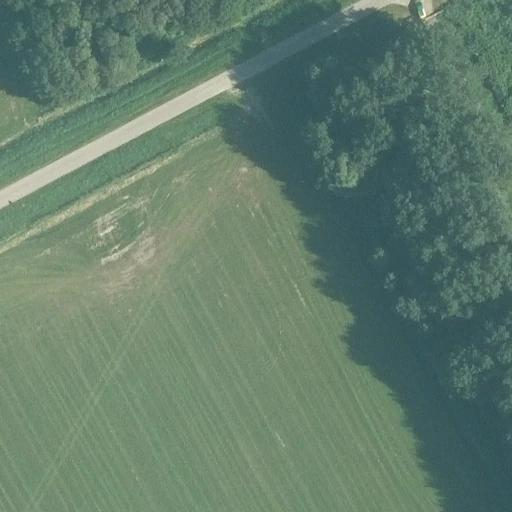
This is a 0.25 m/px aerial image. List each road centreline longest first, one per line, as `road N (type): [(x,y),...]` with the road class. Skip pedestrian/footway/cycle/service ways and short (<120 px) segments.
road 1 (unclassified): [(371,0),(0,199)]
road 2 (unclassified): [(511,172),(415,0)]
